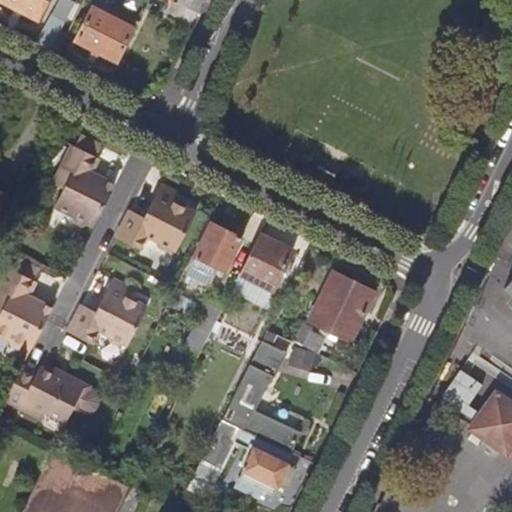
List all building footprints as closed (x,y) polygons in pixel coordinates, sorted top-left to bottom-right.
[(40,19),(49,0),(4,0),(4,1),(40,19)] [(182,0),(180,5),(199,15),(206,0),(182,0)] [(55,4),(48,17),(63,25),(69,12),(55,4)] [(136,27),(97,7),(79,42),(119,62),(136,27)] [(51,49),(63,25),(48,17),(36,41),(51,49)] [(80,133),(74,144),(97,155),(102,144),(80,133)] [(100,157),(97,155),(74,144),(55,182),(66,187),(56,206),(69,214),(69,218),(84,226),(89,223),(93,226),(115,182),(93,171),(100,157)] [(181,191),(164,183),(145,217),(131,210),(116,238),(140,250),(148,236),(157,240),(157,245),(171,251),(176,250),(180,252),(199,212),(177,201),(181,191)] [(241,238),(213,225),(197,258),(226,272),(241,238)] [(290,253),(258,237),(240,272),(274,288),(290,253)] [(511,246),(506,244),(488,282),(511,303),(511,246)] [(9,270),(31,282),(37,270),(15,258),(9,270)] [(35,283),(31,282),(9,270),(0,287),(0,336),(2,337),(3,344),(16,351),(24,348),(29,350),(51,307),(29,296),(35,283)] [(371,293),(331,273),(314,307),(354,327),(371,293)] [(82,308),(67,336),(90,348),(97,333),(106,337),(108,343),(121,349),(126,347),(130,349),(150,310),(127,298),(130,290),(113,281),(95,314),(82,308)] [(202,318),(215,325),(228,296),(216,291),(202,318)] [(285,358),(260,346),(223,420),(291,454),(301,432),(255,409),(271,376),(275,378),(285,358)] [(42,362),(39,368),(61,380),(64,373),(42,362)] [(88,385),(64,373),(61,380),(39,368),(36,374),(20,366),(3,402),(44,423),(49,415),(68,425),(75,412),(82,415),(89,414),(93,411),(96,408),(96,405),(95,401),(94,396),(91,392),(86,390),(88,385)] [(469,406),(481,377),(459,368),(447,398),(469,406)] [(511,413),(494,404),(475,440),(511,460),(511,413)] [(270,497),(291,454),(223,420),(201,463),(221,473),(236,443),(251,450),(237,481),(270,497)] [(151,471),(144,467),(133,489),(140,492),(151,471)] [(174,494),(168,506),(177,510),(177,511),(183,499),(174,494)]
